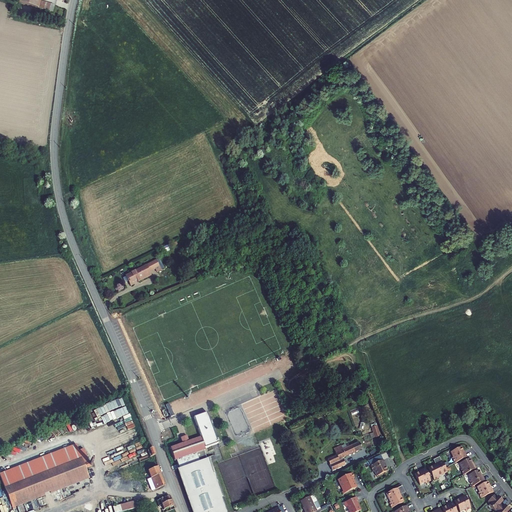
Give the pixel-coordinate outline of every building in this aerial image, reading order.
[(55,6),(41,2),(39,7),(54,11),(55,6)] [(159,259),(156,261),(133,272),(130,274),(126,276),(131,285),(150,275),(149,272),(155,269),(157,272),(164,269),(159,259)] [(170,403),(166,405),(171,417),(175,415),(170,403)] [(373,433),(371,434),(372,438),(381,436),(379,425),(372,426),(373,433)] [(136,426),(128,428),(131,435),(138,433),(136,426)] [(170,448),(175,461),(176,460),(180,470),(178,471),(193,511),(225,511),(221,499),(222,498),(214,475),(212,475),(204,451),(205,450),(201,438),(188,442),(188,439),(181,441),(182,444),(170,448)] [(335,453),(337,456),(327,460),(332,471),(345,465),(342,458),(362,449),(359,443),(342,451),(340,446),(334,449),(336,453),(335,453)] [(463,452),(461,447),(449,453),(452,458),(451,458),(453,464),(466,458),(463,452)] [(27,465),(0,474),(0,477),(4,488),(67,464),(62,451),(27,465)] [(427,468),(427,469),(437,464),(436,463),(440,461),(438,457),(432,460),(434,465),(427,468)] [(24,504),(57,491),(55,488),(88,475),(85,469),(85,468),(89,467),(91,467),(92,467),(93,465),(92,463),(91,462),(89,463),(88,465),(84,466),(84,465),(81,459),(77,460),(67,464),(4,488),(13,510),(16,509),(15,507),(24,504)] [(472,464),(469,459),(458,464),(461,469),(459,470),(462,475),(474,470),(471,464),(472,464)] [(381,461),(369,467),(372,472),(373,472),(375,477),(386,472),(384,467),(381,461)] [(444,468),(440,461),(436,463),(437,464),(427,469),(433,481),(438,478),(437,477),(446,473),(444,468)] [(155,488),(155,490),(165,486),(158,467),(149,471),(148,469),(147,469),(148,471),(155,488)] [(418,472),(413,474),(419,486),(424,483),(424,484),(430,482),(424,469),(418,472)] [(480,475),(478,470),(467,476),(469,481),(468,482),(471,487),(483,481),(480,475)] [(351,473),(337,480),(342,492),(343,494),(355,488),(352,482),(351,482),(350,480),(351,479),(353,478),(351,473)] [(57,491),(89,479),(88,475),(55,488),(57,491)] [(489,487),(487,482),(476,488),(478,493),(477,493),(480,499),(492,493),(489,487)] [(396,489),(385,494),(389,503),(388,504),(390,508),(402,503),(397,493),(398,493),(396,489)] [(164,510),(174,506),(169,496),(168,495),(166,496),(166,497),(157,501),(159,506),(162,505),(164,510)] [(458,499),(453,502),(458,511),(460,511),(464,510),(464,511),(470,509),(464,496),(458,499)] [(493,496),(487,502),(489,505),(488,506),(493,511),(499,505),(502,502),(497,497),(495,498),(493,496)] [(309,497),(300,501),(304,508),(305,511),(315,511),(317,511),(309,497)] [(46,498),(38,500),(40,506),(48,503),(46,498)] [(355,498),(343,503),(345,507),(346,507),(348,511),(356,511),(359,511),(355,502),(357,501),(355,498)] [(133,502),(113,506),(113,511),(118,511),(135,509),(133,502)] [(445,506),(441,508),(442,511),(455,511),(451,503),(445,506)]
